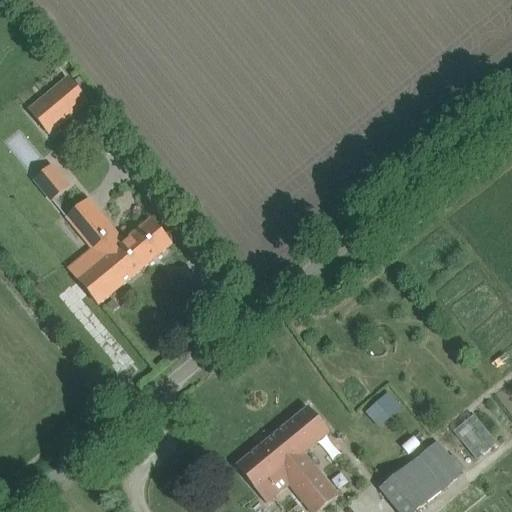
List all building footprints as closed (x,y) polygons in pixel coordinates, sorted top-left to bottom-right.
[(87,104),(76,91),(59,71),(36,90),(43,98),(28,111),(49,137),(87,104)] [(46,203),(66,187),(47,163),(27,180),(46,203)] [(121,243),(87,200),(66,217),(92,250),(68,270),(98,307),(140,272),(118,245),(121,243)] [(118,245),(140,272),(171,247),(149,220),(121,243),(118,245)] [(374,405),(366,413),(379,429),(402,409),(392,398),(378,410),(374,405)] [(329,434),(309,409),(236,468),(266,504),(289,486),(310,511),(320,511),(338,497),(304,455),(329,434)] [(471,415),(450,431),(474,461),(494,445),(471,415)] [(398,511),(417,511),(463,475),(437,443),(380,489),(398,511)]
